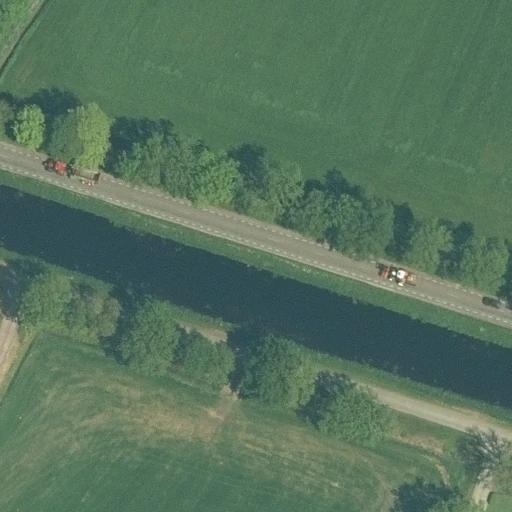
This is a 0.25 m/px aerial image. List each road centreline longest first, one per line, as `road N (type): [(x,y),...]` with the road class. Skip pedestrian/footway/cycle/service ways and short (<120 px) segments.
road 1 (unclassified): [(511,441),(0,278)]
road 2 (tertiary): [(511,316),(0,155)]
